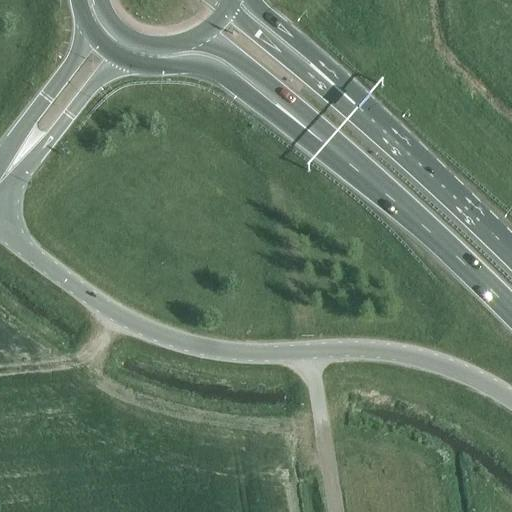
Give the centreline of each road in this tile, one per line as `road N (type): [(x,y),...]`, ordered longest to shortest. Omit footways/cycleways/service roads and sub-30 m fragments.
road 1 (tertiary): [(0,227),(105,307),(172,340),(265,355),(398,354),(464,373),(511,399)]
road 2 (trunk): [(288,115),(401,207),(511,316)]
road 3 (trunk): [(511,259),(317,72)]
road 4 (trunk): [(124,61),(208,67),(288,115)]
road 5 (track): [(308,352),(331,511)]
road 6 (tertiary): [(85,22),(13,161)]
road 7 (tertiary): [(13,161),(124,61)]
road 8 (trunk): [(186,42),(220,50),(288,115)]
